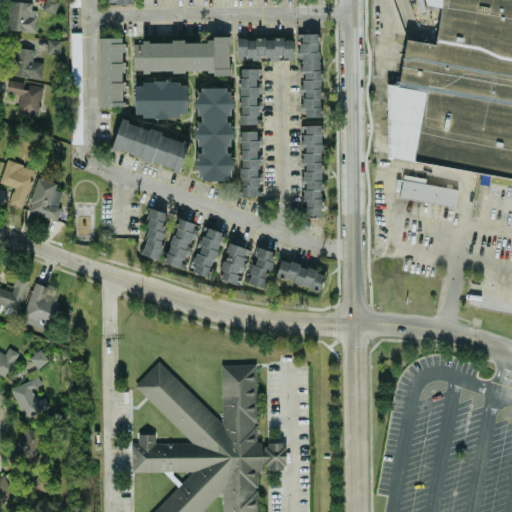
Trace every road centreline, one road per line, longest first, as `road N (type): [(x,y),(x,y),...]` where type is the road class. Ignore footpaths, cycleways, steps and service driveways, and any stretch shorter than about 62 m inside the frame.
road 1 (residential): [(356,323),(285,323),(182,298),(0,234)]
road 2 (residential): [(352,0),(356,323)]
road 3 (residential): [(358,511),(356,323)]
road 4 (residential): [(356,323),(443,329),(511,352)]
